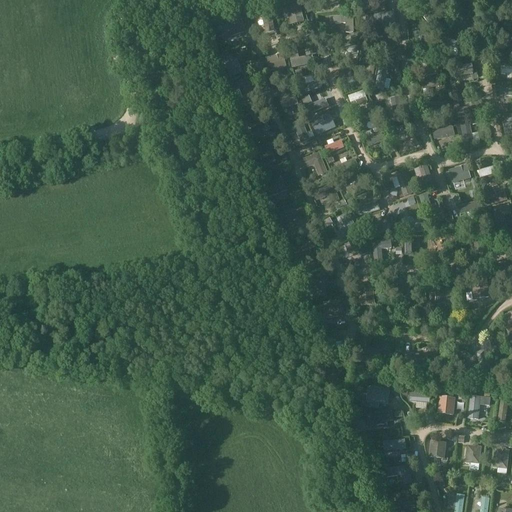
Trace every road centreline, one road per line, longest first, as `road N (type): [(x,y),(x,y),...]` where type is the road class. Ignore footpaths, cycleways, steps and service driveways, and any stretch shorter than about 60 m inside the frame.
road 1 (unclassified): [(0,154),(115,128),(130,106),(112,27),(121,11),(145,0)]
road 2 (track): [(511,440),(425,435),(417,446),(441,511)]
